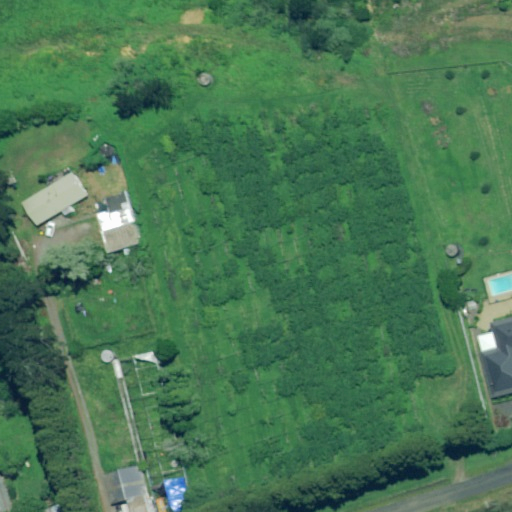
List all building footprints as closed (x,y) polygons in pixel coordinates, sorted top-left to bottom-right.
[(93,195),(80,173),(30,204),(43,225),(67,211),(70,216),(77,212),(74,207),(93,195)] [(134,204),(131,194),(109,199),(113,213),(103,216),(112,253),(144,245),(134,204)] [(455,243),(450,244),(449,245),(448,246),(447,247),(447,248),(446,249),(446,251),(446,252),(447,253),(447,255),(448,256),(449,257),(450,258),(451,258),(453,259),(454,259),(455,259),(457,258),(458,258),(459,257),(460,256),(461,255),(462,254),(462,252),(462,251),(462,250),(462,248),(461,247),(460,246),(459,245),(458,244),(457,243),(456,243),(455,243)] [(496,398),(511,394),(511,318),(495,323),(501,347),(484,351),(496,398)] [(109,349),(105,351),(104,352),(104,353),(103,355),(103,356),(103,357),(103,359),(104,360),(105,361),(105,362),(107,363),(108,364),(109,364),(110,365),(112,364),(113,364),(115,364),(116,363),(117,362),(118,361),(118,360),(119,359),(119,357),(119,356),(119,354),(118,353),(118,352),(117,351),(116,350),(114,349),(113,349),(112,349),(110,349),(109,349)] [(160,367),(157,353),(140,356),(143,370),(160,367)] [(0,511),(15,511),(2,463),(0,463),(0,511)] [(151,511),(144,467),(108,472),(112,503),(131,500),(132,511),(151,511)] [(78,511),(76,503),(54,510),(54,511),(78,511)]
